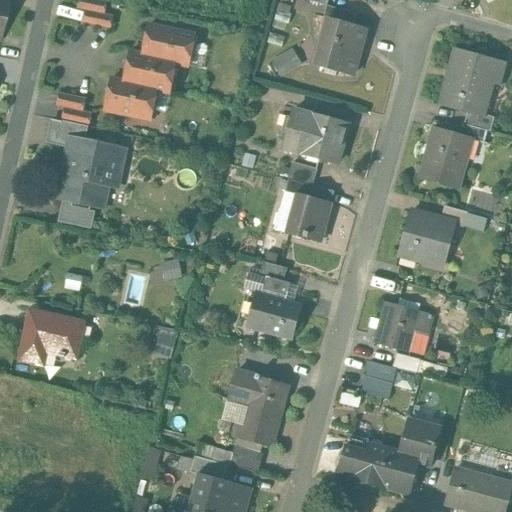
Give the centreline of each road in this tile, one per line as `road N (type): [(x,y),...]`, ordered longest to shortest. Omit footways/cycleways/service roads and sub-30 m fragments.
road 1 (residential): [(306,485),(434,14),(511,37)]
road 2 (residential): [(0,202),(46,0)]
